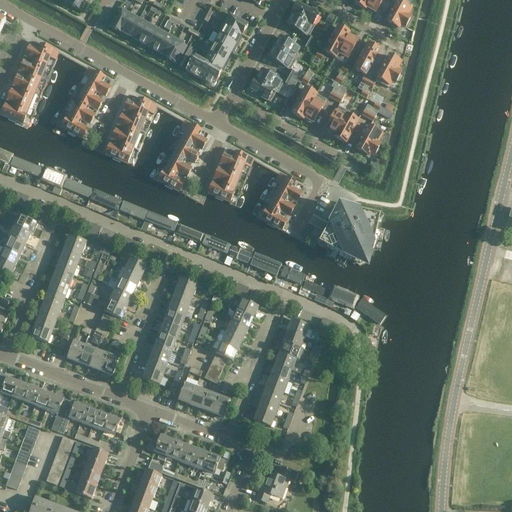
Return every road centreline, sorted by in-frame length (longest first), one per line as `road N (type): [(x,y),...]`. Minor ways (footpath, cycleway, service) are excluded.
road 1 (residential): [(0,177),(351,324),(361,338),(360,375),(344,511)]
road 2 (tertiary): [(455,402),(511,154)]
road 3 (residential): [(225,126),(322,181),(298,227)]
road 4 (residential): [(228,99),(347,159)]
